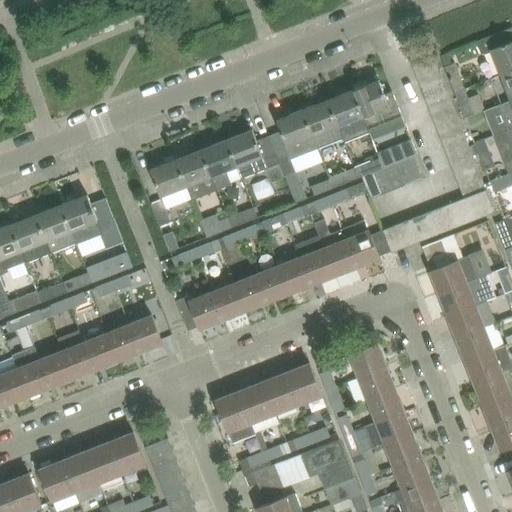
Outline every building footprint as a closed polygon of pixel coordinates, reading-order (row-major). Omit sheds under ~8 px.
[(511,69),(511,40),(505,43),(501,32),(477,41),(482,52),(491,49),(501,74),(511,69)] [(439,69),(435,58),(413,66),(417,77),(439,69)] [(455,63),(445,66),(455,92),(465,88),(455,63)] [(443,80),(439,69),(417,77),(422,88),(443,80)] [(511,99),(511,69),(501,74),(511,100),(511,99)] [(402,116),(392,90),(384,93),(379,79),(353,89),(369,129),(402,116)] [(448,90),(444,80),(443,80),(422,88),(426,99),(448,90)] [(353,89),(328,99),(344,139),(369,129),(353,89)] [(452,102),(448,90),(426,99),(430,111),(452,102)] [(343,139),(328,99),(302,109),(318,149),(343,139)] [(511,99),(511,100),(498,104),(508,129),(511,127),(511,99)] [(460,105),(465,117),(475,114),(470,101),(460,105)] [(456,113),(452,102),(430,111),(434,121),(456,113)] [(281,130),(269,134),(280,163),(286,177),(297,173),(292,159),(318,149),(302,109),(276,119),(281,130)] [(461,124),(456,113),(434,121),(439,132),(461,124)] [(465,135),(461,124),(439,132),(443,143),(465,135)] [(257,139),(252,128),(227,138),(238,166),(238,165),(243,178),(280,163),(269,134),(257,139)] [(469,146),(465,135),(443,143),(447,154),(469,146)] [(484,137),(474,141),(484,169),(495,165),(484,137)] [(238,166),(227,138),(201,148),(212,175),(218,190),(233,184),(227,170),(238,166)] [(384,167),(395,163),(406,159),(417,154),(411,139),(377,152),(379,158),(380,158),(384,167)] [(474,157),(469,146),(447,154),(452,165),(474,157)] [(212,175),(201,148),(190,152),(189,150),(186,149),(175,154),(187,185),(212,175)] [(187,185),(175,154),(163,158),(162,161),(163,163),(150,168),(160,196),(187,185)] [(426,177),(417,154),(406,159),(415,181),(426,177)] [(478,167),(474,157),(452,165),(456,176),(478,167)] [(373,172),(384,167),(380,158),(379,158),(355,168),(359,177),(362,176),(373,172)] [(415,181),(406,159),(395,163),(404,185),(415,181)] [(404,185),(395,163),(384,167),(393,190),(404,185)] [(393,190),(384,167),(373,172),(382,194),(393,190)] [(482,178),(478,167),(456,176),(460,187),(482,178)] [(333,187),(359,177),(355,168),(329,178),(333,187)] [(382,194),(373,172),(362,176),(364,182),(368,191),(371,198),(382,194)] [(511,172),(510,174),(490,182),(494,193),(511,185),(511,172)] [(297,173),(286,177),(296,202),(307,198),(297,173)] [(333,187),(329,178),(311,185),(314,195),(333,187)] [(487,189),(482,178),(460,187),(464,197),(464,198),(487,189)] [(333,205),(368,191),(364,182),(330,195),(333,205)] [(491,200),(488,192),(487,189),(464,198),(469,209),(491,200)] [(123,241),(106,198),(91,204),(87,194),(62,204),(77,243),(101,234),(106,247),(123,241)] [(333,205),(330,195),(307,204),(311,214),(333,205)] [(473,219),(469,209),(464,198),(464,197),(441,206),(450,229),(473,219)] [(162,198),(150,203),(159,226),(171,221),(162,198)] [(495,211),(491,200),(469,209),(473,219),(495,211)] [(77,243),(62,204),(36,214),(52,253),(77,243)] [(311,214),(307,204),(285,213),(288,222),(311,214)] [(450,229),(441,206),(429,211),(438,233),(450,229)] [(254,207),(229,217),(233,227),(258,217),(254,207)] [(438,233),(429,211),(418,216),(427,238),(438,233)] [(233,227),(229,217),(220,221),(217,213),(201,220),(208,237),(233,227)] [(288,222),(285,213),(262,221),(266,231),(288,222)] [(52,253),(36,214),(22,219),(21,216),(11,220),(12,223),(11,224),(26,261),(27,263),(52,253)] [(427,238),(418,216),(406,220),(415,242),(427,238)] [(415,242),(406,220),(395,225),(403,247),(415,242)] [(511,234),(506,220),(496,224),(506,249),(511,246),(511,234)] [(267,234),(266,231),(262,221),(240,230),(243,240),(252,236),(253,240),(267,234)] [(26,261),(11,224),(0,227),(0,309),(4,318),(15,314),(0,276),(0,273),(8,271),(7,268),(26,261)] [(352,224),(342,228),(357,266),(380,257),(369,229),(356,234),(352,224)] [(403,247),(395,225),(383,229),(392,251),(403,247)] [(357,266),(342,228),(320,237),(324,247),(335,275),(357,266)] [(243,240),(240,230),(217,239),(221,248),(243,240)] [(439,293),(479,277),(470,254),(464,257),(454,233),(423,246),(432,269),(430,270),(439,293)] [(221,248),(217,239),(195,248),(198,257),(221,248)] [(335,275),(324,247),(301,255),(312,284),(335,275)] [(198,257),(195,248),(171,257),(175,266),(198,257)] [(312,284),(301,255),(279,264),(290,292),(312,284)] [(290,292),(279,264),(256,273),(267,301),(290,292)] [(511,289),(511,279),(507,266),(496,270),(505,292),(511,289)] [(267,301),(256,273),(234,282),(245,310),(267,301)] [(129,275),(113,281),(117,291),(125,288),(133,285),(129,275)] [(448,315),(488,299),(479,277),(439,293),(448,315)] [(79,288),(75,278),(64,283),(68,293),(79,288)] [(116,291),(113,281),(112,280),(96,286),(100,297),(116,291)] [(245,310),(234,282),(211,291),(222,319),(245,310)] [(68,293),(64,283),(51,288),(55,298),(68,293)] [(222,319),(211,291),(188,300),(186,296),(176,300),(188,330),(189,330),(186,322),(196,318),(200,328),(222,319)] [(83,292),(67,298),(71,308),(87,302),(83,292)] [(71,308),(67,298),(51,305),(55,315),(71,308)] [(457,338),(494,323),(497,322),(488,299),(448,315),(457,338)] [(26,326),(43,319),(39,309),(22,316),(26,326)] [(163,343),(152,314),(129,323),(141,351),(163,343)] [(22,316),(5,323),(9,333),(26,326),(22,316)] [(141,351),(129,323),(107,332),(118,360),(141,351)] [(486,326),(494,323),(457,338),(465,360),(495,348),(486,326)] [(118,360),(107,332),(84,341),(96,369),(118,360)] [(96,369),(84,341),(63,349),(62,350),(73,378),(96,369)] [(378,342),(349,353),(358,376),(386,365),(378,342)] [(51,387),(39,359),(40,359),(34,345),(13,354),(18,367),(17,368),(28,396),(51,387)] [(495,349),(495,348),(465,360),(474,383),(508,369),(511,367),(511,362),(505,345),(495,349)] [(62,350),(40,359),(39,359),(51,387),(73,378),(62,350)] [(322,394),(310,362),(286,372),(299,403),(322,394)] [(395,387),(386,365),(358,376),(367,398),(395,387)] [(28,396),(17,368),(0,374),(0,390),(5,405),(28,396)] [(511,379),(508,369),(474,383),(483,405),(511,393),(511,392),(508,382),(511,379)] [(336,384),(330,370),(320,373),(326,388),(336,384)] [(299,403),(286,372),(263,381),(276,414),(276,412),(299,403)] [(275,413),(263,381),(239,390),(252,422),(275,413)] [(345,407),(336,384),(326,388),(335,411),(345,407)] [(404,410),(395,387),(367,398),(376,421),(404,410)] [(256,433),(255,432),(252,422),(239,390),(216,399),(233,443),(256,433)] [(511,393),(483,405),(492,428),(511,419),(511,393)] [(413,433),(404,410),(376,421),(385,444),(413,433)] [(344,433),(354,429),(348,414),(338,418),(344,433)] [(511,445),(511,419),(492,428),(501,450),(503,449),(511,445)] [(330,437),(326,427),(310,433),(314,443),(330,437)] [(360,446),(356,434),(354,429),(344,433),(350,450),(360,446)] [(134,432),(110,441),(123,473),(147,464),(134,432)] [(314,443),(310,433),(295,439),(298,449),(314,443)] [(422,455),(413,433),(385,444),(394,466),(422,455)] [(173,449),(168,438),(146,447),(150,458),(173,449)] [(123,473),(110,441),(87,450),(100,482),(123,473)] [(279,445),(266,450),(270,460),(283,455),(279,445)] [(177,460),(173,449),(150,458),(154,469),(177,460)] [(100,482),(87,450),(64,459),(76,492),(80,501),(104,492),(100,482)] [(272,465),(270,460),(266,450),(259,453),(240,460),(246,475),(272,465)] [(371,475),(363,452),(353,456),(361,479),(371,475)] [(299,454),(276,463),(285,486),(308,477),(299,454)] [(431,478),(422,455),(394,466),(403,489),(431,478)] [(76,492),(64,459),(40,469),(53,501),(76,492)] [(181,471),(177,460),(154,469),(159,480),(181,471)] [(285,486),(276,463),(272,465),(276,476),(258,483),(263,495),(285,486)] [(276,476),(272,465),(246,475),(250,486),(258,483),(276,476)] [(186,482),(181,471),(159,480),(163,491),(186,482)] [(30,473),(6,482),(17,511),(25,511),(43,506),(30,473)] [(378,491),(371,475),(361,479),(367,495),(378,491)] [(325,489),(332,505),(352,497),(361,494),(355,478),(325,489)] [(410,511),(440,500),(431,478),(403,489),(407,499),(398,503),(402,511),(410,511)] [(0,511),(17,511),(6,482),(0,484),(0,511)] [(190,494),(186,482),(163,491),(168,502),(190,494)] [(303,511),(296,493),(258,508),(259,511),(303,511)] [(175,511),(194,505),(190,494),(168,502),(171,511),(175,511)] [(360,511),(367,509),(361,494),(352,497),(354,504),(357,511),(360,511)] [(151,495),(134,501),(138,511),(154,505),(151,495)] [(135,511),(138,511),(134,501),(126,505),(124,499),(108,505),(111,511),(135,511)] [(444,511),(440,500),(410,511),(444,511)] [(386,511),(383,503),(372,507),(373,511),(386,511)]
